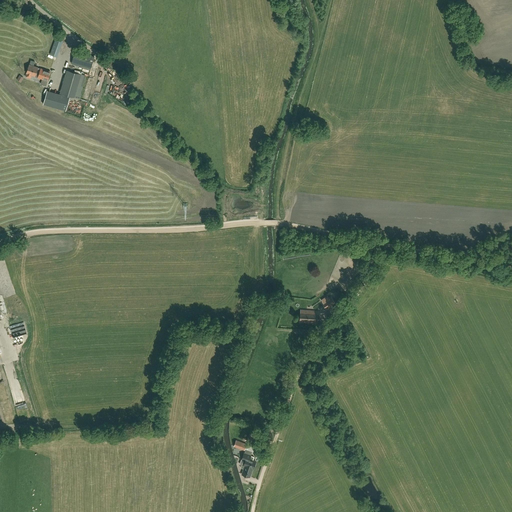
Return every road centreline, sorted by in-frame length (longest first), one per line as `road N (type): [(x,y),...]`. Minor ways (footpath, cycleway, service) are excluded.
road 1 (track): [(253,511),(296,383),(329,321),(365,284),(378,244)]
road 2 (track): [(263,222),(48,232),(0,243)]
road 3 (track): [(511,269),(277,222)]
